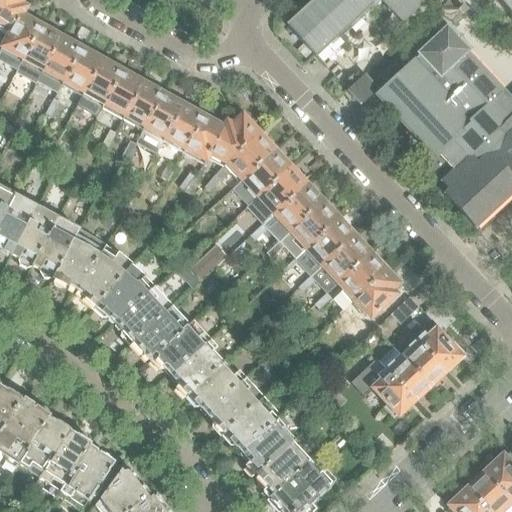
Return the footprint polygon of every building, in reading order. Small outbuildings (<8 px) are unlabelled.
[(0,0),(0,29),(11,36),(21,17),(25,9),(20,6),(21,0),(0,0)] [(427,1),(426,0),(316,0),(287,28),(303,45),(296,51),(305,60),(311,54),(315,58),(370,6),(368,4),(372,0),(379,0),(402,24),(427,1)] [(511,0),(494,0),(510,17),(511,15),(511,0)] [(466,19),(449,1),(439,10),(456,28),(458,26),(457,25),(463,19),(464,21),(466,19)] [(20,65),(42,28),(40,28),(39,24),(32,21),(29,21),(21,17),(11,36),(1,54),(20,65)] [(40,76),(61,39),(60,39),(59,36),(52,32),(50,33),(42,28),(20,65),(40,76)] [(511,116),(511,117),(495,100),(501,94),(464,54),(465,53),(445,32),(413,62),(376,96),(430,154),(427,158),(431,162),(424,168),(442,186),(450,193),(445,198),(474,229),(511,193),(511,116)] [(40,76),(60,88),(82,51),(80,50),(80,47),(73,43),(70,44),(61,39),(40,76)] [(81,100),(102,62),(101,61),(100,58),(93,54),(90,55),(82,51),(60,88),(81,100)] [(101,111),(123,74),(121,73),(120,70),(113,66),(110,67),(102,62),(81,100),(77,108),(97,118),(101,111)] [(101,111),(121,122),(142,84),(134,80),(133,77),(126,73),(123,74),(101,111)] [(360,106),(377,90),(364,77),(347,93),(360,106)] [(10,96),(19,81),(13,78),(4,93),(10,96)] [(142,84),(121,122),(142,134),(162,96),(154,91),(153,88),(146,84),(143,85),(142,84)] [(31,107),(39,92),(33,89),(24,104),(31,107)] [(162,145),(183,107),(174,102),(173,99),(166,95),(163,96),(162,96),(142,134),(136,145),(155,156),(162,145)] [(51,118),(59,103),(53,100),(45,115),(51,118)] [(182,157),(204,119),(194,114),(194,111),(187,107),(184,108),(183,107),(162,145),(182,157)] [(71,130),(79,115),(73,111),(65,126),(71,130)] [(208,155),(209,155),(223,129),(215,125),(214,122),(207,118),(204,119),(182,157),(201,167),(208,155)] [(222,168),(259,136),(257,134),(256,130),(252,125),(248,125),(242,118),(232,127),(226,124),(223,129),(209,155),(225,165),(222,168)] [(14,128),(8,137),(18,143),(24,134),(14,128)] [(107,150),(115,135),(109,131),(101,146),(107,150)] [(242,182),(274,153),(272,151),(272,147),(267,142),(264,142),(259,136),(222,168),(215,177),(215,176),(204,189),(209,193),(220,181),(223,180),(232,172),(242,182)] [(127,161),(136,146),(130,143),(121,158),(127,161)] [(233,220),(234,221),(290,170),(289,168),(289,165),(284,160),(281,159),(274,153),(242,182),(257,199),(247,209),(246,208),(233,220)] [(168,184),(176,169),(170,165),(161,180),(168,184)] [(251,239),(306,187),(305,185),(305,182),(300,177),(296,176),(290,170),(234,221),(238,225),(251,214),(250,213),(259,207),(270,218),(262,227),(261,226),(249,237),(251,239)] [(178,189),(183,192),(194,178),(189,175),(178,189)] [(194,178),(183,192),(189,196),(199,182),(194,178)] [(10,257),(36,208),(50,184),(43,181),(33,198),(30,197),(27,203),(16,197),(0,226),(0,247),(4,249),(2,253),(10,257)] [(286,237),(322,204),(321,203),(321,199),(316,194),(312,194),(306,187),(251,239),(254,242),(266,231),(277,243),(278,243),(286,236),(286,237)] [(0,226),(16,197),(14,196),(0,188),(0,226)] [(281,271),(282,273),(338,221),(337,220),(337,216),(332,211),(328,211),(322,204),(286,237),(301,253),(281,271)] [(32,269),(58,220),(36,208),(10,257),(17,261),(18,267),(26,271),(32,269)] [(52,281),(79,231),(58,220),(32,269),(38,272),(38,273),(42,281),(43,281),(52,281)] [(301,286),(355,239),(353,237),(353,234),(348,229),(345,228),(338,221),(282,273),(286,277),(301,263),(312,275),(301,286)] [(173,237),(178,232),(173,227),(167,232),(173,237)] [(75,291),(75,292),(106,248),(92,239),(79,232),(79,231),(52,281),(54,286),(62,290),(67,289),(68,288),(75,291)] [(337,284),(338,286),(370,256),(369,254),(369,251),(364,246),(360,245),(355,239),(301,286),(298,289),(302,294),(314,283),(325,295),(326,295),(337,284)] [(92,311),(131,267),(117,256),(106,248),(75,292),(81,296),(82,303),(92,311)] [(354,302),(386,272),(385,271),(385,268),(380,263),(376,262),(370,256),(338,286),(354,302)] [(108,319),(115,325),(152,287),(144,279),(131,267),(92,311),(102,320),(108,319)] [(386,272),(354,302),(343,312),(358,328),(347,338),(357,349),(380,328),(371,318),(395,296),(391,292),(398,286),(396,283),(396,280),(391,275),(388,274),(386,272)] [(120,337),(129,347),(172,308),(152,287),(115,325),(120,330),(120,337)] [(326,295),(325,295),(313,306),(318,311),(330,299),(326,295)] [(399,326),(418,309),(409,299),(390,316),(399,326)] [(172,308),(129,347),(138,357),(143,357),(149,363),(151,362),(189,326),(172,308)] [(171,377),(210,341),(193,322),(189,326),(151,362),(159,371),(165,371),(171,377)] [(444,374),(415,342),(410,336),(414,332),(405,323),(397,331),(405,340),(405,347),(407,349),(411,353),(403,360),(393,349),(391,350),(428,389),(431,387),(434,386),(438,382),(439,379),(444,374)] [(415,342),(444,374),(450,369),(453,368),(457,364),(458,361),(460,359),(459,358),(463,354),(453,344),(450,347),(435,332),(427,339),(423,334),(415,342)] [(185,399),(224,365),(212,352),(216,348),(210,341),(171,377),(176,383),(176,389),(185,399)] [(427,390),(428,389),(391,350),(379,361),(373,355),(370,358),(373,362),(412,404),(419,398),(422,397),(426,393),(427,390)] [(408,408),(412,404),(373,362),(349,385),(363,400),(372,391),(385,405),(382,408),(393,420),(397,416),(398,417),(400,415),(403,414),(407,411),(408,408)] [(206,416),(246,380),(238,372),(234,376),(224,365),(185,399),(194,409),(200,409),(206,416)] [(212,428),(221,438),(263,399),(246,380),(206,416),(212,422),(212,428)] [(346,402),(324,381),(312,394),(334,415),(346,402)] [(0,432),(20,401),(20,400),(19,395),(12,391),(7,392),(6,391),(6,392),(0,388),(0,432)] [(241,454),(281,419),(263,399),(221,438),(230,448),(235,448),(241,454)] [(15,470),(48,420),(49,418),(48,417),(49,417),(47,413),(44,410),(40,408),(36,408),(35,409),(34,408),(33,410),(20,401),(0,432),(0,455),(6,460),(7,465),(15,470)] [(290,410),(296,404),(293,401),(287,407),(290,410)] [(247,466),(256,476),(295,441),(283,429),(287,426),(281,419),(241,454),(247,461),(247,466)] [(55,424),(48,420),(15,470),(16,471),(19,467),(27,473),(31,468),(42,475),(69,433),(70,432),(69,432),(68,427),(61,422),(56,424),(55,423),(55,424)] [(63,489),(89,448),(90,446),(90,445),(89,440),(82,436),(77,437),(76,437),(69,433),(42,475),(39,480),(50,487),(53,482),(63,489)] [(267,501),(268,501),(310,462),(293,443),(295,441),(256,476),(255,477),(255,482),(264,491),(262,493),(268,500),(267,501)] [(89,448),(63,489),(60,494),(69,500),(72,496),(85,505),(89,499),(94,499),(99,491),(98,486),(102,480),(103,481),(113,465),(110,463),(111,463),(109,459),(106,456),(102,454),(98,454),(97,455),(96,454),(96,453),(89,448)] [(489,474),(511,500),(511,456),(511,455),(507,459),(506,457),(504,459),(501,460),(497,464),(496,467),(489,474)] [(473,473),(480,466),(474,460),(467,466),(473,473)] [(310,462),(268,501),(268,502),(271,507),(274,511),(276,511),(314,511),(316,510),(311,506),(320,497),(321,499),(324,496),(323,495),(332,487),(310,462)] [(129,511),(152,494),(144,485),(138,484),(127,470),(121,471),(94,508),(96,511),(129,511)] [(478,483),(471,490),(491,511),(510,511),(511,511),(511,500),(489,474),(486,476),(483,476),(479,480),(478,483)] [(491,511),(471,490),(463,498),(459,499),(455,502),(454,505),(452,507),(453,508),(450,511),(491,511)] [(166,511),(152,494),(129,511),(166,511)] [(428,511),(432,511),(438,507),(432,501),(425,508),(428,511)]
